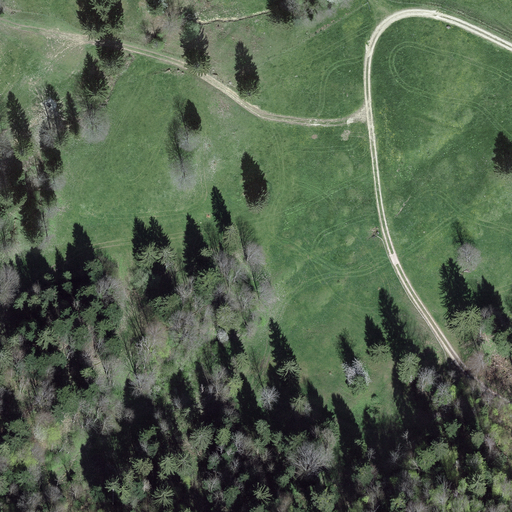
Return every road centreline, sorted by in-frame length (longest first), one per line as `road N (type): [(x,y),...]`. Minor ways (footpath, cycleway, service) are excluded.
road 1 (track): [(511,47),(431,13),(406,13),(378,30),(366,69),(380,207),(397,266),(461,364),(511,405)]
road 2 (track): [(369,111),(326,122),(274,117),(160,56),(0,17)]
